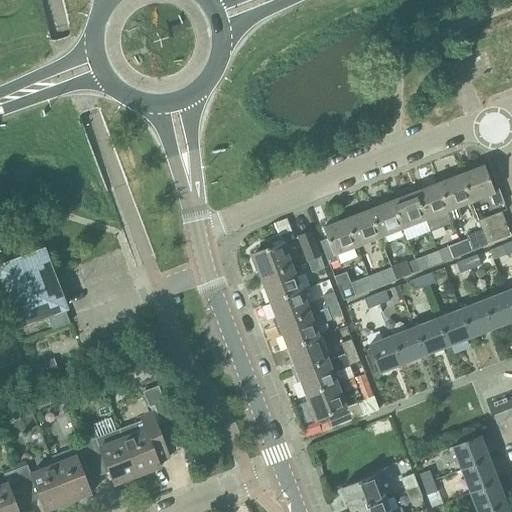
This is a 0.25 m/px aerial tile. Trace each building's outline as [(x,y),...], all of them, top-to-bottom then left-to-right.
[(460,175),(471,203),(490,196),(495,208),(504,204),(493,175),(488,177),(483,166),(460,175)] [(448,212),(452,221),(461,217),(458,208),(471,203),(460,175),(437,184),(448,212)] [(425,221),(429,232),(452,224),(451,221),(452,221),(448,212),(437,184),(415,193),(425,221)] [(402,230),(425,221),(415,193),(391,202),(402,230)] [(380,238),(402,230),(391,202),(369,210),(380,238)] [(356,247),(380,238),(369,210),(345,219),(356,247)] [(501,212),(478,221),(481,231),(482,232),(506,223),(501,212)] [(337,255),(356,247),(345,219),(323,228),(327,240),(321,242),(330,265),(339,262),(337,255)] [(506,223),(482,232),(487,245),(511,236),(506,223)] [(481,231),(467,236),(468,240),(472,250),(487,245),(482,232),(481,231)] [(308,262),(320,257),(311,233),(299,238),(308,262)] [(507,256),(511,253),(511,242),(503,246),(507,256)] [(283,244),(252,256),(255,265),(261,280),(292,268),(291,265),(283,244)] [(438,252),(442,263),(453,258),(449,247),(438,252)] [(52,277),(48,265),(43,252),(0,268),(0,272),(20,325),(64,309),(59,294),(63,293),(56,275),(52,277)] [(430,267),(442,263),(438,252),(426,256),(430,267)] [(466,260),(470,270),(481,265),(478,256),(466,260)] [(320,257),(308,262),(313,273),(324,268),(320,257)] [(460,274),(470,270),(466,260),(457,264),(460,274)] [(396,280),(411,274),(406,262),(391,268),(396,280)] [(292,268),(261,280),(270,303),(301,291),(292,268)] [(368,277),(373,289),(396,280),(391,268),(368,277)] [(343,301),(355,296),(350,284),(346,273),(334,277),(343,301)] [(425,287),(428,286),(435,283),(431,273),(421,278),(425,287)] [(350,284),(355,296),(373,289),(368,277),(350,284)] [(415,291),(425,287),(421,278),(411,282),(415,291)] [(396,303),(404,299),(399,286),(390,289),(396,303)] [(301,291),(270,303),(279,326),(318,312),(314,302),(306,305),(301,291)] [(375,295),(379,305),(390,301),(386,291),(375,295)] [(327,308),(338,304),(334,293),(323,297),(327,308)] [(482,301),(493,329),(511,322),(511,311),(505,293),(482,301)] [(369,309),(379,305),(375,295),(365,299),(369,309)] [(459,310),(470,338),(493,329),(482,301),(459,310)] [(338,304),(327,308),(331,319),(331,320),(342,316),(338,304)] [(318,312),(279,326),(288,350),(319,338),(314,325),(331,319),(327,308),(318,312)] [(447,347),(470,338),(459,310),(436,319),(447,347)] [(425,356),(447,347),(436,319),(414,328),(425,356)] [(401,365),(425,356),(414,328),(391,337),(401,365)] [(0,367),(16,361),(5,332),(0,333),(0,367)] [(378,374),(401,365),(391,337),(367,346),(378,374)] [(319,338),(288,350),(297,373),(328,361),(319,338)] [(351,340),(341,344),(345,354),(346,355),(356,351),(351,340)] [(328,361),(297,373),(306,397),(337,385),(331,371),(349,364),(350,366),(360,362),(356,351),(346,355),(345,354),(328,361)] [(364,375),(357,378),(365,400),(373,397),(364,375)] [(356,387),(353,380),(342,384),(345,391),(356,387)] [(337,385),(306,397),(315,421),(325,417),(330,428),(363,416),(358,403),(345,408),(337,385)] [(158,387),(143,392),(149,408),(154,406),(161,423),(171,420),(158,387)] [(141,421),(119,430),(122,439),(123,439),(137,476),(161,467),(158,462),(169,458),(166,450),(153,417),(141,421)] [(93,426),(83,430),(88,442),(84,443),(97,477),(109,473),(114,485),(137,476),(123,439),(122,439),(119,430),(115,432),(110,418),(93,425),(93,426)] [(306,439),(321,433),(317,422),(302,428),(306,439)] [(461,472),(489,461),(480,437),(452,448),(461,472)] [(76,457),(53,466),(68,503),(91,494),(86,481),(97,477),(84,443),(72,448),(76,457)] [(470,494),(498,484),(489,461),(461,472),(470,494)] [(27,465),(15,470),(28,504),(39,499),(44,511),(68,503),(53,466),(30,475),(27,465)] [(7,484),(0,486),(0,511),(18,511),(17,508),(28,504),(15,470),(3,474),(7,484)] [(424,485),(434,482),(430,471),(420,475),(424,485)] [(406,493),(419,488),(413,475),(401,480),(406,493)] [(375,477),(342,490),(350,511),(355,511),(384,501),(375,477)] [(434,482),(424,485),(428,496),(438,492),(434,482)] [(476,511),(491,511),(506,506),(498,484),(470,494),(476,511)] [(419,488),(406,493),(410,503),(423,498),(419,488)] [(388,511),(384,501),(355,511),(402,511),(401,508),(389,511),(388,511)]
